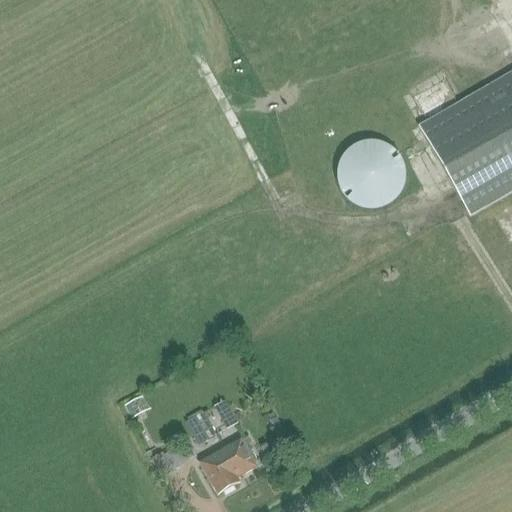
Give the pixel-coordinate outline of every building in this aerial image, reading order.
[(511,74),(419,128),(429,146),(470,219),(511,195),(511,74)] [(401,195),(403,190),(405,185),(406,180),(405,174),(404,169),(402,164),(399,159),(396,155),(392,151),(388,148),(383,146),(377,145),(371,144),(365,145),(360,146),(354,149),(349,152),(345,156),(341,161),(339,166),(337,171),(337,176),(337,182),(338,187),(339,192),(342,197),(345,201),(349,205),(354,209),(359,211),(365,213),(370,213),(376,213),(382,211),(387,209),(391,206),(395,203),(398,199),(401,195)] [(185,423),(199,448),(216,438),(203,414),(185,423)] [(199,464),(217,497),(240,484),(238,480),(257,469),(241,440),(199,464)] [(150,462),(161,481),(183,468),(173,452),(169,451),(150,462)]
